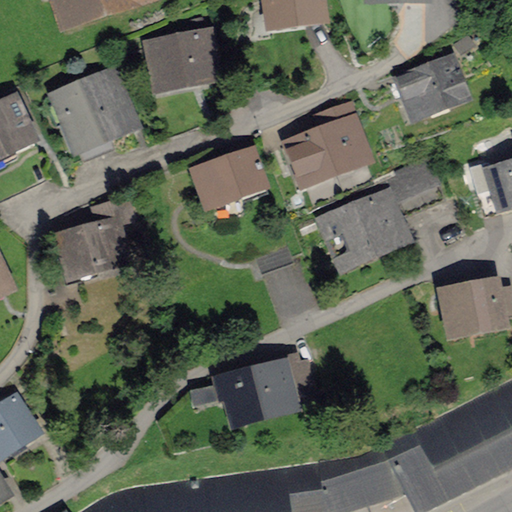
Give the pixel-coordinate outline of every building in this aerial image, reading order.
[(175,0),(51,0),(64,38),(177,2),(175,0)] [(322,0),(266,0),(271,41),(326,35),(322,0)] [(214,35),(143,47),(153,102),(224,90),(214,35)] [(255,74),(262,93),(284,85),(277,65),(255,74)] [(466,115),(446,65),(382,91),(402,141),(466,115)] [(114,77),(45,104),(67,160),(136,134),(114,77)] [(9,99),(0,103),(0,173),(37,155),(9,99)] [(162,119),(170,141),(199,131),(191,109),(162,119)] [(364,167),(346,123),(272,153),(290,197),(364,167)] [(270,195),(253,151),(180,178),(197,223),(270,195)] [(449,197),(431,165),(390,188),(408,220),(449,197)] [(511,215),(511,171),(478,180),(490,221),(511,215)] [(415,240),(390,188),(307,228),(332,280),(415,240)] [(51,241),(64,294),(144,273),(130,220),(51,241)] [(290,248),(259,260),(267,279),(298,266),(290,248)] [(509,335),(497,286),(434,302),(446,350),(509,335)] [(309,413),(299,367),(212,385),(221,431),(309,413)] [(511,377),(382,444),(407,494),(416,511),(426,511),(510,470),(508,468),(511,465),(511,377)] [(17,397),(0,408),(0,463),(3,468),(46,439),(17,397)] [(351,511),(407,494),(382,444),(359,455),(149,483),(69,511),(351,511)] [(0,506),(10,501),(0,482),(0,506)]
